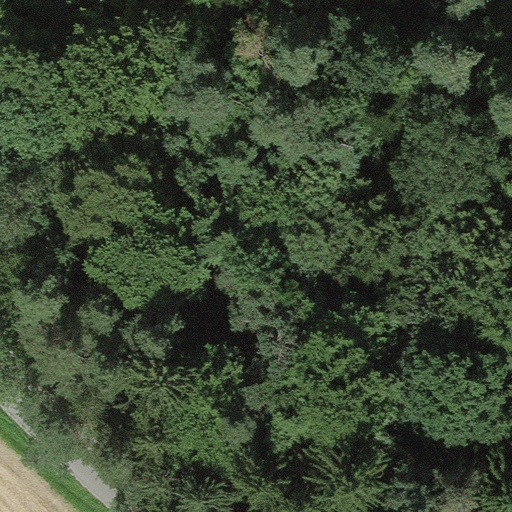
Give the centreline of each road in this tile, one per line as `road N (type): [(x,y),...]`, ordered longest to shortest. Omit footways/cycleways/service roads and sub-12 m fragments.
road 1 (track): [(0,287),(194,0)]
road 2 (unclassified): [(0,368),(149,511)]
